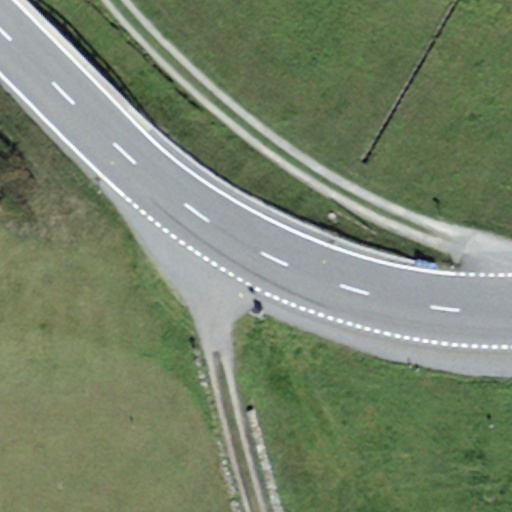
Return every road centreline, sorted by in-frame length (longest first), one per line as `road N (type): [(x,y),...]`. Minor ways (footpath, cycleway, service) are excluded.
road 1 (primary): [(511,312),(378,297),(262,252),(199,214),(133,159),(0,26)]
road 2 (track): [(260,511),(207,328),(199,214)]
